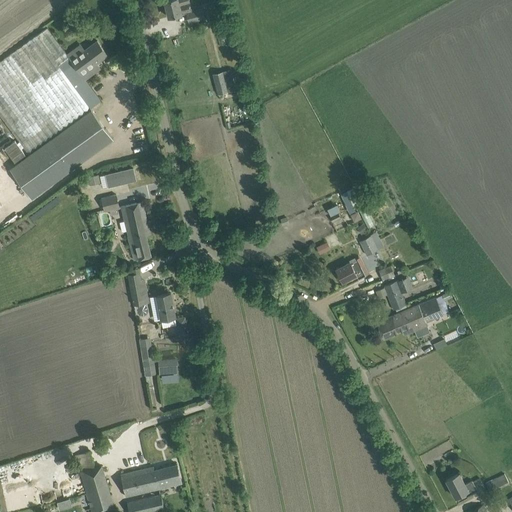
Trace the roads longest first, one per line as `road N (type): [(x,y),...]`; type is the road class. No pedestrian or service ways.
road 1 (unclassified): [(440,511),(344,346),(312,313),(204,242)]
road 2 (unclassified): [(204,242),(194,263),(213,393),(194,409),(139,426),(130,439)]
road 3 (unclassified): [(204,242),(188,216),(137,0)]
